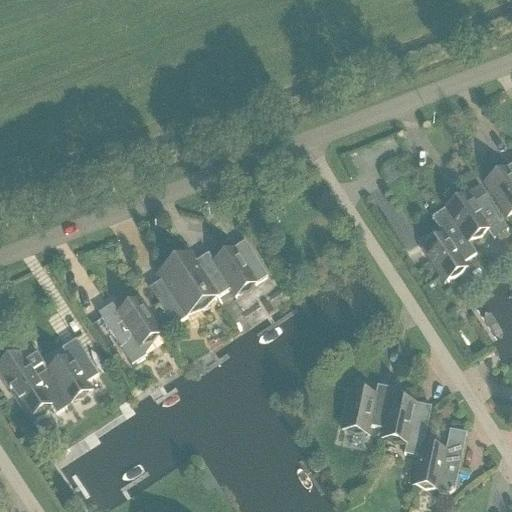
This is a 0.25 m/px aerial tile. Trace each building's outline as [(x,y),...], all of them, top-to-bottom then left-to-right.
[(511,167),(485,185),(508,220),(511,217),(511,167)] [(479,189),(445,211),(468,246),(488,233),(494,242),(508,232),(479,189)] [(476,257),(468,246),(445,211),(431,220),(442,237),(422,250),(446,285),(467,272),(463,266),(476,257)] [(230,292),(235,301),(267,280),(245,245),(234,252),(213,265),(208,257),(195,265),(194,266),(217,301),(230,292)] [(217,301),(194,266),(195,265),(189,256),(158,277),(161,282),(148,291),(159,307),(173,329),(217,301)] [(140,351),(161,337),(138,302),(117,316),(112,307),(98,316),(132,368),(145,360),(140,351)] [(78,339),(99,372),(108,367),(87,333),(78,339)] [(67,360),(48,373),(46,374),(70,408),(91,395),(85,387),(99,378),(76,343),(61,352),(67,360)] [(56,417),(70,408),(46,374),(48,373),(36,355),(25,363),(19,354),(0,366),(0,375),(31,422),(51,409),(56,417)] [(370,429),(384,432),(385,432),(391,402),(392,402),(394,392),(377,389),(375,398),(352,393),(343,434),(368,440),(370,429)] [(431,410),(392,402),(391,402),(385,432),(384,432),(382,443),(405,447),(404,457),(419,461),(420,461),(422,450),(423,450),(431,410)] [(450,433),(445,454),(423,450),(422,450),(420,461),(419,461),(413,490),(449,497),(454,494),(466,437),(450,433)]
